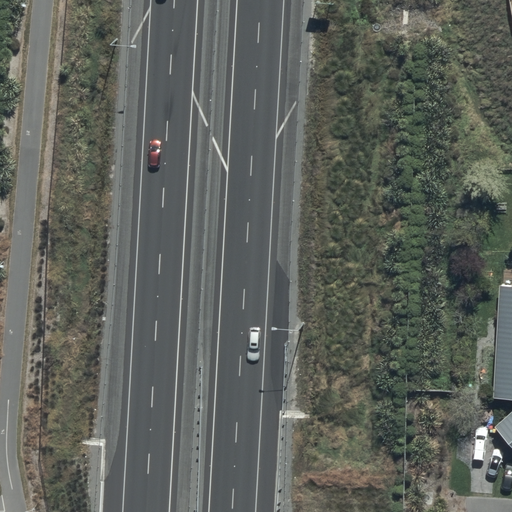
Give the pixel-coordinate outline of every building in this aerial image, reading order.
[(251,195),(242,194),(237,287),(267,289),(269,258),(274,258),(277,196),(264,195),(266,167),(252,167),(251,195)] [(391,189),(378,188),(376,271),(373,271),(371,311),(414,313),(415,278),(455,280),(456,262),(458,262),(458,254),(443,254),(445,187),(392,186),(391,189)] [(28,219),(9,218),(8,264),(58,266),(60,221),(46,220),(46,216),(28,216),(28,219)] [(164,293),(166,248),(152,248),(153,230),(120,229),(120,248),(123,248),(121,291),(164,293)] [(271,300),(265,300),(259,412),(319,416),(322,356),(329,356),(330,328),(328,328),(329,303),(300,302),(301,269),(272,268),(271,300)] [(511,278),(497,278),(492,391),(511,391),(511,278)] [(108,306),(83,306),(83,291),(69,291),(68,305),(57,305),(54,354),(44,349),(35,357),(39,366),(33,366),(31,401),(104,404),(108,306)] [(211,432),(216,317),(175,315),(174,332),(145,330),(144,369),(158,370),(156,430),(211,432)] [(372,334),(367,431),(422,434),(427,337),(372,334)] [(363,340),(343,340),(342,374),(363,374),(363,340)] [(511,403),(494,421),(511,440),(511,403)] [(396,438),(345,436),(344,478),(394,481),(396,438)]
